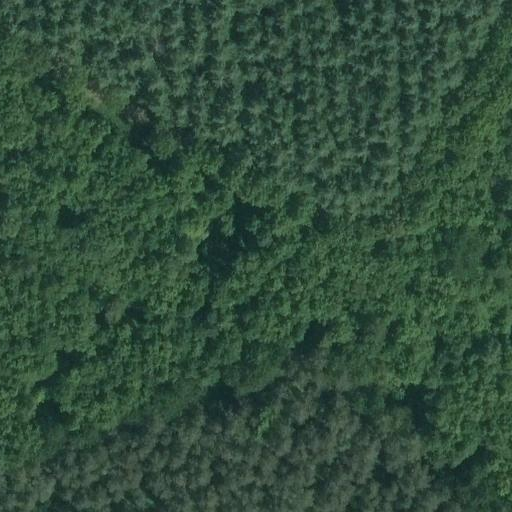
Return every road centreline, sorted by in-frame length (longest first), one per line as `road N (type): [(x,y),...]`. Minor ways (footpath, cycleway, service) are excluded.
road 1 (track): [(369,242),(0,37)]
road 2 (track): [(369,242),(396,213),(511,15)]
road 3 (track): [(511,394),(369,242)]
